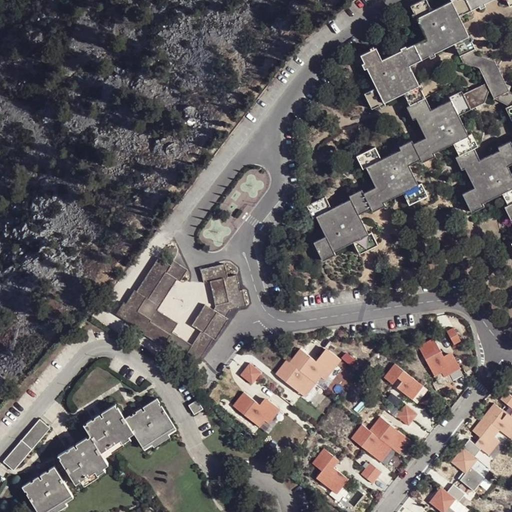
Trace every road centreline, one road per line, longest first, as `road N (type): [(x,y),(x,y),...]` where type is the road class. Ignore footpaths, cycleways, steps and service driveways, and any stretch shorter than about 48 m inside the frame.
road 1 (residential): [(394,0),(333,45),(272,120),(278,184),(244,235),(260,304),(282,321),(303,321),(446,299),(470,307),(508,347)]
road 2 (residential): [(0,454),(83,364),(116,349),(164,386),(211,465),(246,479),(272,478),(288,490),(290,511)]
road 3 (residential): [(381,511),(508,347)]
